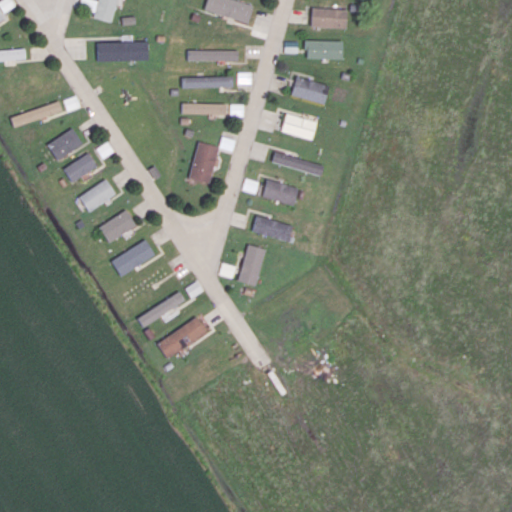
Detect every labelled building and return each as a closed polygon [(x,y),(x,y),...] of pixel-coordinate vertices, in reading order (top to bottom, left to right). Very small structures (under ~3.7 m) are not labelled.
[(15,5),(11,0),(0,0),(0,7),(3,12),(15,5)] [(252,4),(237,0),(205,0),(203,9),(246,23),(252,4)] [(309,26),(345,27),(345,8),(310,7),(309,26)] [(304,57),(341,58),(341,40),(304,39),(304,57)] [(297,40),(283,40),(283,52),(296,52),(297,40)] [(97,60),(147,59),(147,41),(97,42),(97,60)] [(0,49),(0,60),(25,59),(24,48),(0,49)] [(237,60),(237,50),(186,49),(186,59),(237,60)] [(250,83),(250,71),(236,72),(236,84),(250,83)] [(232,86),(231,75),(180,76),(180,87),(232,86)] [(323,103),(328,85),(295,76),(290,94),(323,103)] [(63,99),(66,110),(79,106),(76,95),(63,99)] [(61,111),(58,101),(9,116),(12,126),(61,111)] [(224,103),(180,102),(180,113),(224,113),(224,103)] [(229,115),(242,116),(243,104),(229,103),(229,115)] [(280,132),(312,138),(315,119),(284,114),(280,132)] [(57,159),(82,143),(71,127),(46,143),(57,159)] [(234,139),(221,136),(218,147),(231,150),(234,139)] [(113,150),(106,141),(96,149),(102,158),(113,150)] [(219,146),(197,141),(188,177),(208,182),(213,164),(215,165),(219,146)] [(270,161),(319,175),(322,164),(273,150),(270,161)] [(96,165),(87,152),(62,168),(71,181),(96,165)] [(78,195),(87,211),(115,195),(106,178),(78,195)] [(254,193),(257,181),(244,178),(241,189),(254,193)] [(292,205),(297,187),(265,178),(260,195),(292,205)] [(135,225),(125,209),(98,226),(108,242),(135,225)] [(287,241),(291,225),(254,214),(250,231),(287,241)] [(120,276),(154,254),(144,238),(110,260),(120,276)] [(254,285),(264,248),(246,243),(236,280),(254,285)] [(218,274),(231,277),(234,265),(221,262),(218,274)] [(184,287),(190,297),(202,291),(196,280),(184,287)] [(185,302),(180,292),(135,315),(140,325),(185,302)] [(167,358),(206,331),(195,315),(156,343),(167,358)]
